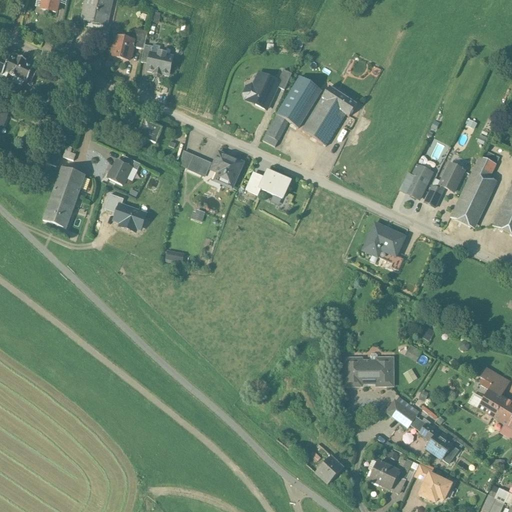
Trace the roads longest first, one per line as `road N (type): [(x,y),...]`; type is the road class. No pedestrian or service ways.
road 1 (residential): [(0,37),(511,269)]
road 2 (unclassified): [(0,210),(332,511)]
